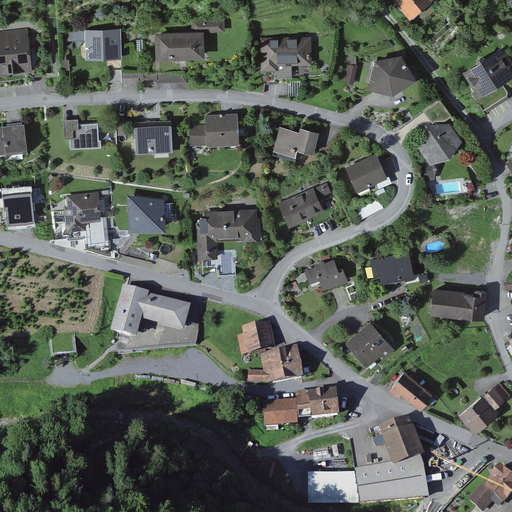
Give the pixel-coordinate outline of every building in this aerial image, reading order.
[(413,20),(430,5),(426,0),(402,0),(398,4),(413,20)] [(121,57),(119,30),(86,32),(88,60),(121,57)] [(157,35),(159,62),(205,59),(203,32),(157,35)] [(0,36),(0,72),(32,69),(28,33),(0,36)] [(310,38),(262,40),(263,71),(275,70),(276,79),(293,78),(293,66),(311,65),(310,38)] [(511,70),(499,51),(466,73),(484,99),(511,79),(511,70)] [(403,54),(376,60),(369,88),(393,95),(418,79),(403,54)] [(360,86),(367,63),(356,60),(349,83),(360,86)] [(190,127),(191,148),(239,146),(238,114),(207,115),(208,126),(190,127)] [(69,138),(69,150),(100,148),(99,124),(78,125),(78,120),(64,120),(64,138),(69,138)] [(0,156),(28,153),(24,123),(0,126),(0,156)] [(171,125),(135,126),(136,153),(157,152),(157,148),(171,147),(171,125)] [(418,140),(431,162),(449,154),(461,141),(449,125),(427,126),(418,140)] [(280,128),(274,152),(295,157),(297,150),(313,154),(319,132),(303,128),(301,133),(280,128)] [(385,179),(376,155),(347,167),(356,190),(385,179)] [(328,183),(279,203),(289,226),(324,212),(319,199),(332,193),(328,183)] [(5,195),(8,223),(36,221),(34,192),(5,195)] [(101,218),(98,192),(68,195),(69,206),(65,206),(67,230),(85,228),(84,220),(101,218)] [(131,231),(167,229),(164,201),(151,200),(128,196),(131,231)] [(259,238),(257,206),(209,210),(210,217),(194,218),(196,254),(217,253),(216,241),(259,238)] [(454,269),(487,274),(494,225),(474,222),(472,236),(459,234),(454,269)] [(414,279),(409,253),(372,260),(376,279),(381,277),(383,285),(414,279)] [(321,283),(324,291),(348,281),(343,268),(339,270),(334,259),(305,271),(312,287),(321,283)] [(149,292),(121,285),(110,332),(138,339),(143,321),(183,331),(189,307),(148,297),(149,292)] [(433,291),(431,316),(482,320),(484,295),(433,291)] [(391,347),(370,323),(348,342),(370,366),(391,347)] [(270,324),(243,327),(247,353),(273,350),(270,324)] [(248,383),(266,385),(303,377),(298,350),(261,358),(264,373),(249,372),(248,383)] [(422,410),(433,395),(404,372),(389,390),(398,397),(401,394),(422,410)] [(485,395),(496,408),(504,402),(493,388),(485,395)] [(337,391),(296,394),(296,402),(298,421),(339,417),(337,391)] [(495,415),(482,398),(459,416),(473,432),(495,415)] [(266,429),(298,426),(298,421),(296,402),(264,404),(266,429)] [(352,464),(354,475),(357,495),(359,510),(417,501),(411,461),(423,457),(411,418),(381,427),(391,457),(352,464)] [(442,449),(430,462),(448,479),(461,466),(442,449)] [(511,475),(501,466),(470,500),(482,511),(495,511),(511,494),(511,475)] [(357,506),(357,495),(354,475),(309,475),(309,506),(357,506)]
